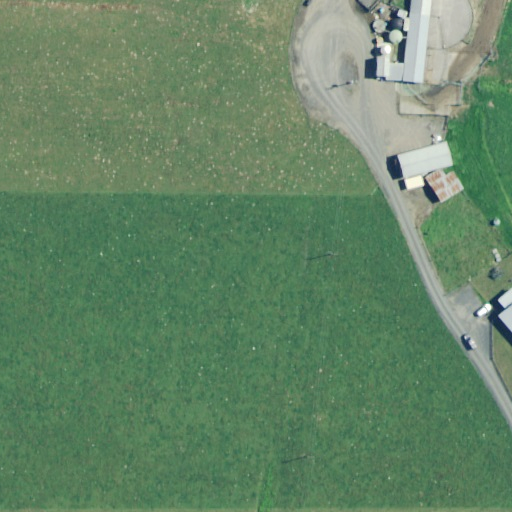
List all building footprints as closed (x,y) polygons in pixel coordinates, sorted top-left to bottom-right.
[(428,0),(409,0),(407,19),(403,18),(402,32),(406,33),(402,64),(386,62),(386,59),(376,57),(373,79),(420,84),(428,0)] [(450,165),(444,144),(394,157),(400,179),(450,165)] [(461,190),(450,173),(444,176),(441,171),(425,180),(439,203),(461,190)] [(423,186),(421,178),(404,183),(406,191),(423,186)] [(511,287),(496,302),(504,310),(496,317),(511,335),(511,287)]
